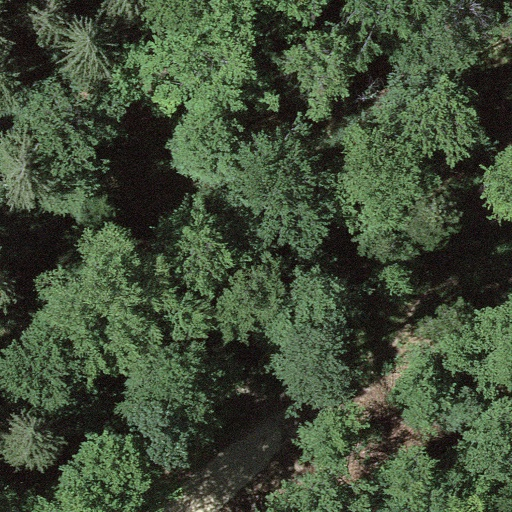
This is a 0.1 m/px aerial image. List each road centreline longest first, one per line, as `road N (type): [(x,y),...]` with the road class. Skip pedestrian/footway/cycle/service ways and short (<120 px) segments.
road 1 (track): [(511,393),(390,318),(189,132),(70,0)]
road 2 (track): [(192,511),(390,318)]
